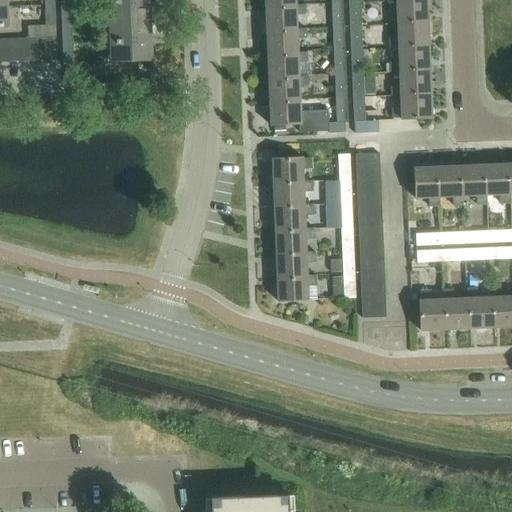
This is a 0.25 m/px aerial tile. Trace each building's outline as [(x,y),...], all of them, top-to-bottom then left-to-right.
[(343,0),(331,0),(333,22),(344,21),(343,0)] [(427,0),(397,2),(398,25),(428,24),(427,0)] [(296,1),(266,2),(267,25),(297,23),(297,15),(306,15),(305,6),(296,6),(296,1)] [(150,2),(108,4),(109,24),(151,23),(150,2)] [(350,27),(362,27),(361,3),(349,4),(350,27)] [(56,25),(56,6),(46,6),(46,25),(56,25)] [(62,26),(73,26),(72,6),(62,6),(62,26)] [(9,8),(0,7),(0,28),(9,28),(9,8)] [(344,21),(333,22),(333,44),(345,43),(344,21)] [(151,23),(109,24),(110,44),(151,43),(151,23)] [(297,23),(267,25),(268,47),(298,45),(298,40),(307,40),(307,29),(297,30),(297,23)] [(389,50),(399,49),(429,48),(428,24),(398,25),(398,38),(388,38),(389,50)] [(32,40),(44,40),(56,39),(56,25),(46,25),(32,26),(32,40)] [(74,46),(73,26),(62,26),(63,46),(74,46)] [(351,51),(363,51),(362,27),(350,27),(351,51)] [(45,63),(57,63),(56,39),(44,40),(45,63)] [(33,64),(32,40),(21,41),(21,64),(33,64)] [(44,40),(32,40),(33,64),(45,63),(44,40)] [(0,65),(9,65),(9,41),(0,41),(0,65)] [(21,41),(9,41),(9,65),(21,64),(21,41)] [(151,43),(110,44),(111,65),(152,63),(151,43)] [(345,43),(333,44),(334,66),(346,66),(345,43)] [(298,45),(268,47),(269,69),(299,68),(299,64),(308,63),(307,53),(298,53),(298,45)] [(63,46),(64,65),(74,65),(74,46),(63,46)] [(429,48),(399,49),(399,62),(389,62),(390,74),(400,73),(430,72),(429,48)] [(352,75),(364,75),(363,51),(351,51),(352,75)] [(346,66),(334,66),(335,88),(347,88),(346,66)] [(299,68),(269,69),(270,91),(300,90),(300,87),(309,86),(309,77),(299,78),(299,68)] [(430,72),(400,73),(400,85),(390,86),(391,97),(401,97),(431,96),(430,72)] [(353,99),(365,98),(364,75),(352,75),(353,99)] [(347,88),(335,88),(337,123),(345,124),(349,123),(347,88)] [(345,124),(337,123),(329,124),(329,111),(301,112),(300,90),(270,91),(271,127),(300,125),(300,134),(329,132),(329,134),(346,133),(345,124)] [(401,108),(402,119),(402,121),(432,119),(431,96),(401,97),(401,108)] [(353,99),(354,123),(366,122),(366,110),(373,109),(372,98),(365,98),(353,99)] [(380,154),(379,154),(356,155),(356,167),(381,166),(380,154)] [(339,181),(351,180),(350,155),(338,156),(339,181)] [(274,184),(303,182),(303,170),(312,169),(312,158),(302,159),(302,158),(273,159),(274,184)] [(509,165),(486,166),(487,196),(500,195),(500,204),(511,204),(510,195),(509,165)] [(381,166),(356,167),(357,179),(381,178),(381,166)] [(462,167),(463,197),(476,196),(476,205),(487,205),(487,196),(486,166),(462,167)] [(462,167),(439,168),(440,198),(453,197),(453,206),(464,206),(463,197),(462,167)] [(440,207),(440,198),(439,168),(414,169),(415,199),(429,198),(429,207),(440,207)] [(381,178),(357,179),(357,190),(382,189),(381,178)] [(340,204),(352,204),(351,180),(339,181),(340,204)] [(303,182),(274,184),(275,207),(304,206),(304,193),(313,193),(313,182),(303,182)] [(382,189),(357,190),(358,202),(382,201),(382,189)] [(382,201),(358,202),(358,214),(383,213),(382,201)] [(341,228),(353,227),(352,204),(340,204),(341,228)] [(314,205),(304,206),(275,207),(276,231),(305,229),(305,216),(314,216),(314,205)] [(383,213),(358,214),(359,225),(383,224),(383,213)] [(383,224),(359,225),(359,237),(384,236),(383,224)] [(342,251),(353,251),(353,227),(341,228),(342,251)] [(315,229),(305,229),(276,231),(277,254),(306,253),(306,240),(315,240),(315,229)] [(511,231),(488,232),(489,244),(511,242),(511,231)] [(489,244),(488,232),(465,233),(465,245),(489,244)] [(465,233),(441,234),(442,246),(465,245),(465,233)] [(442,246),(441,234),(416,235),(417,247),(442,246)] [(384,236),(359,237),(360,249),(384,248),(384,236)] [(511,259),(511,247),(488,248),(489,260),(511,259)] [(384,248),(360,249),(360,260),(385,259),(384,248)] [(489,260),(488,248),(465,249),(465,261),(489,260)] [(465,261),(465,249),(441,250),(442,262),(465,261)] [(417,251),(418,263),(442,262),(441,250),(417,251)] [(343,275),(354,275),(353,251),(342,251),(343,275)] [(316,252),(306,253),(277,254),(278,278),(307,276),(307,264),(316,263),(316,252)] [(385,259),(360,260),(361,272),(385,271),(385,259)] [(385,271),(361,272),(361,284),(386,283),(385,271)] [(344,299),(355,299),(354,275),(343,275),(344,299)] [(307,276),(278,278),(279,302),(308,301),(308,287),(317,287),(317,276),(307,276)] [(362,295),(386,294),(386,283),(361,284),(362,295)] [(444,300),(445,330),(468,329),(467,299),(454,300),(453,288),(443,289),(444,300)] [(511,327),(511,297),(501,298),(501,288),(490,289),(491,298),(492,328),(511,327)] [(492,328),(491,298),(478,299),(478,289),(467,290),(467,299),(468,329),(492,328)] [(445,330),(444,300),(431,301),(430,291),(420,292),(420,301),(419,301),(420,331),(445,330)] [(362,307),(387,306),(386,294),(362,295),(362,307)] [(362,307),(363,319),(387,318),(387,306),(362,307)] [(220,498),(211,498),(211,511),(288,511),(288,509),(287,495),(278,496),(268,496),(259,497),(249,497),(239,497),(230,498),(220,498)]
